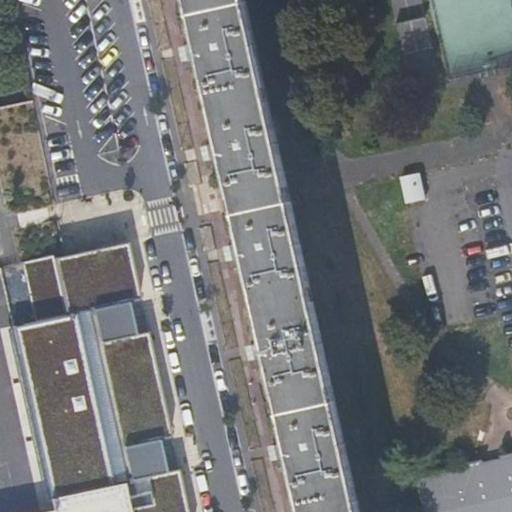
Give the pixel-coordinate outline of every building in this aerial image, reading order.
[(359,511),(356,493),(334,394),(311,290),(290,193),(269,98),(247,0),(189,0),(192,9),(200,45),(185,48),(186,55),(190,70),(201,67),(199,59),(203,59),(214,109),(222,144),(207,148),(208,155),(212,170),(223,167),(222,159),(225,158),(235,204),(244,245),(229,248),(230,253),(234,270),(246,267),(244,259),(247,258),(257,303),(266,344),(251,348),(252,352),(256,369),(268,367),(266,359),(269,358),(280,407),(288,444),(273,448),(274,451),(278,470),(290,467),(288,459),(291,458),(302,508),(303,511),(359,511)] [(35,108),(0,112),(0,179),(42,175),(35,108)] [(418,170),(398,175),(404,203),(425,198),(418,170)] [(25,266),(37,322),(15,326),(18,339),(21,354),(51,499),(114,487),(124,484),(129,511),(186,511),(177,469),(169,471),(162,439),(169,437),(147,334),(137,337),(129,301),(139,299),(127,244),(25,266)] [(469,466),(421,477),(428,511),(511,511),(511,451),(502,454),(503,459),(486,463),(485,457),(468,461),(469,466)] [(114,487),(51,499),(54,510),(43,511),(129,511),(124,484),(114,487)]
